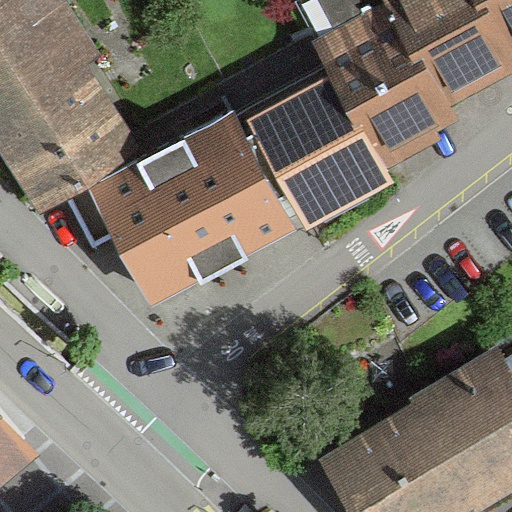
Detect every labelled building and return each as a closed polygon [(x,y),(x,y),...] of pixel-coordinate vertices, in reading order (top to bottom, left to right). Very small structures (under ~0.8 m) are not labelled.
[(0,0),(0,132),(42,200),(111,148),(27,13),(48,0),(0,0)] [(322,60),(332,76),(370,143),(445,103),(438,89),(509,50),(502,37),(511,31),(511,0),(386,0),(390,7),(317,46),(324,59),(322,60)] [(382,164),(370,143),(332,76),(252,118),(229,82),(175,111),(183,127),(243,238),(382,164)] [(127,138),(111,148),(42,200),(38,203),(52,227),(65,219),(91,264),(103,257),(119,284),(150,288),(243,238),(183,127),(135,152),(127,138)] [(358,511),(427,511),(511,461),(511,378),(500,357),(327,460),(358,511)] [(0,430),(8,424),(0,414),(0,430)]
